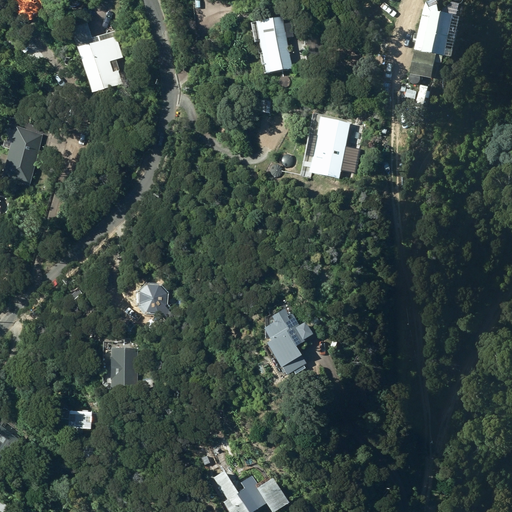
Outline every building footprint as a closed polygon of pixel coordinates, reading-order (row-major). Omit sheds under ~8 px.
[(19,12),(27,20),(30,18),(30,20),(35,20),(34,18),(36,17),(38,16),(39,14),(41,12),(41,10),(42,7),(41,5),(41,3),(39,1),(38,0),(15,0),(20,5),(20,11),(19,12)] [(196,0),(187,4),(193,17),(202,36),(237,20),(228,1),(203,12),(197,0),(196,0)] [(420,76),(432,78),(437,53),(453,56),(455,49),(447,48),(454,15),(424,8),(411,74),(412,74),(411,75),(410,76),(410,78),(410,80),(411,81),(412,83),(414,83),(415,84),(417,83),(418,83),(420,82),(420,80),(421,79),(421,77),(420,76)] [(281,16),(253,22),(264,74),(292,68),(285,38),(293,36),(290,21),(283,23),(281,16)] [(88,23),(73,28),(96,92),(123,82),(119,70),(121,69),(117,60),(124,57),(115,31),(93,38),(88,23)] [(36,43),(21,52),(33,71),(48,61),(36,43)] [(305,51),(297,52),(298,66),(307,65),(305,51)] [(418,92),(407,91),(406,101),(418,102),(418,92)] [(270,99),(260,98),(259,112),(269,113),(270,99)] [(308,172),(339,178),(340,170),(354,173),(359,149),(344,146),(349,123),(319,117),(315,134),(307,132),(302,156),(311,158),(308,172)] [(31,187),(42,139),(13,132),(2,180),(31,187)] [(170,293),(161,282),(155,286),(163,298),(170,293)] [(261,328),(268,340),(264,343),(280,368),(281,367),(286,375),(305,363),(294,346),(302,341),(302,340),(312,334),(304,321),(298,325),(290,312),(287,314),(282,308),(270,316),(272,321),(261,328)] [(109,348),(110,390),(137,389),(136,347),(109,348)] [(90,413),(59,410),(59,416),(63,416),(62,427),(72,428),(72,432),(81,432),(81,429),(88,429),(89,424),(97,424),(98,412),(97,412),(97,407),(91,406),(90,413)] [(0,455),(3,458),(21,434),(1,419),(0,421),(0,455)] [(195,456),(206,474),(235,455),(224,438),(195,456)] [(271,511),(287,502),(272,478),(256,488),(254,484),(256,483),(251,475),(240,482),(244,489),(237,493),(223,470),(211,477),(225,499),(220,502),(226,511),(234,511),(250,511),(263,504),(268,511),(271,511)]
